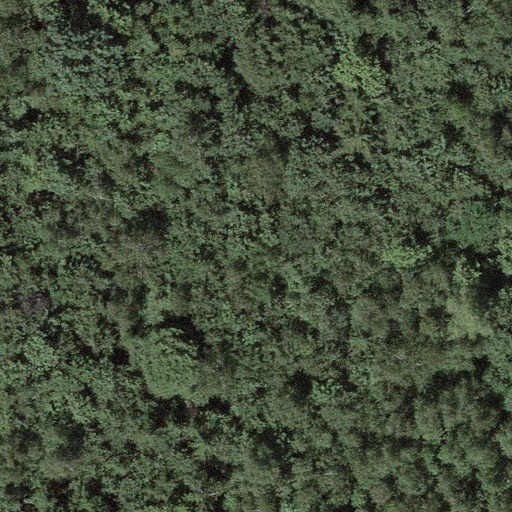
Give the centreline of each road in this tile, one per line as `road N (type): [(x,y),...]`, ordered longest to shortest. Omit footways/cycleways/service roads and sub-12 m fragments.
road 1 (motorway): [(0,119),(511,27)]
road 2 (motorway): [(9,511),(511,431)]
